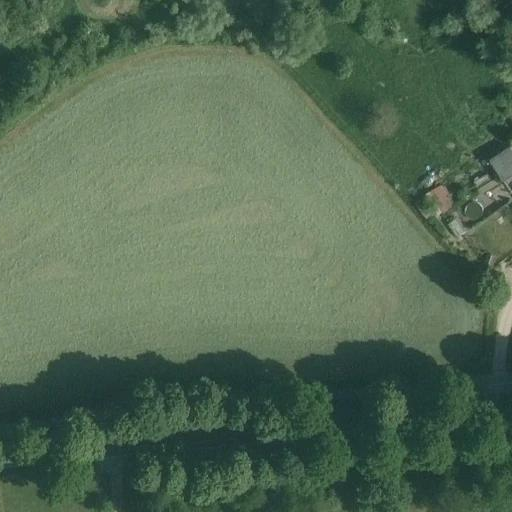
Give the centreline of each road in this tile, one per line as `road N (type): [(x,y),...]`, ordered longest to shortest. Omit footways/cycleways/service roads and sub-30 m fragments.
road 1 (secondary): [(506,407),(113,443)]
road 2 (residential): [(506,407),(501,296),(511,281)]
